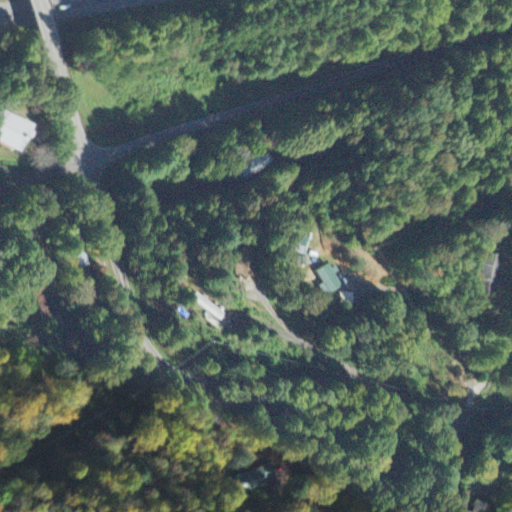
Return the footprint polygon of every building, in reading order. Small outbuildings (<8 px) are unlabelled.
[(29,125),(0,112),(0,145),(16,153),(29,125)] [(241,173),(250,185),(270,171),(265,164),(267,163),(262,156),(241,173)] [(303,238),(288,236),(285,254),(300,256),(303,238)] [(230,249),(232,279),(251,278),(249,248),(230,249)] [(492,288),(495,288),(500,257),(482,254),(475,293),(490,296),(492,288)] [(302,265),(301,257),(289,258),(289,266),(302,265)] [(311,287),(316,297),(336,286),(325,263),(309,271),(316,285),(311,287)] [(224,315),(193,294),(188,301),(219,322),(224,315)] [(36,299),(45,328),(58,324),(49,295),(36,299)] [(276,482),(270,465),(236,476),(242,493),(276,482)] [(483,511),(485,505),(472,502),(470,511),(483,511)]
